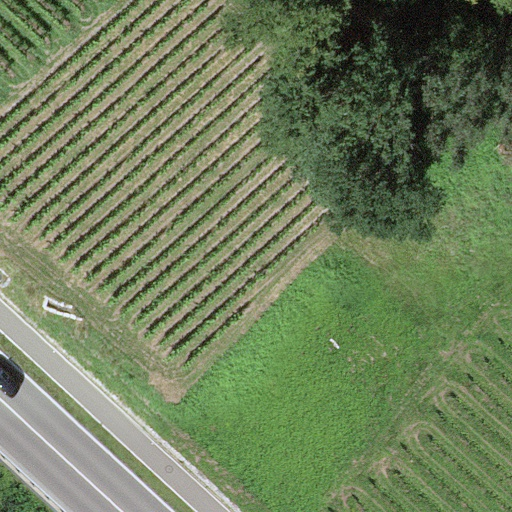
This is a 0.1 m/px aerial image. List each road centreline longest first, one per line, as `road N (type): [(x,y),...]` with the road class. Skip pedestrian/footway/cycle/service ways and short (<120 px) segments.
road 1 (track): [(511,117),(420,61),(351,0)]
road 2 (secondary): [(0,397),(124,511)]
